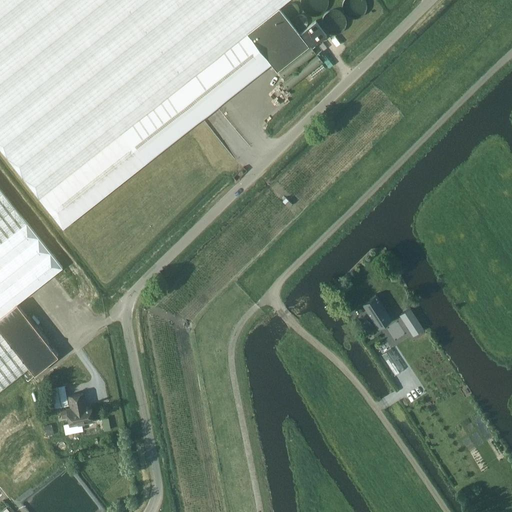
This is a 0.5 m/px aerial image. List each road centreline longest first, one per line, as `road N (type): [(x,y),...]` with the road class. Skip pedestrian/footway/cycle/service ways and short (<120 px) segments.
road 1 (unclassified): [(152,511),(159,490),(124,330),(130,290),(430,0)]
road 2 (unclassified): [(259,511),(232,365),(237,330),(511,53)]
road 3 (track): [(445,511),(340,363),(267,296)]
